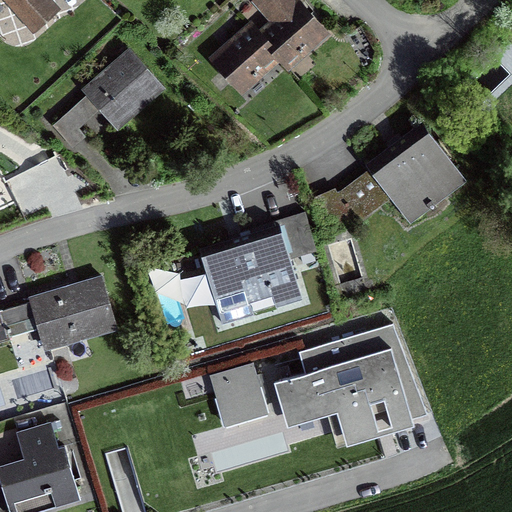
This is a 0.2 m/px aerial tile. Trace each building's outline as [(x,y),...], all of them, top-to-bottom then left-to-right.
[(2,0),(30,30),(51,11),(40,0),(2,0)] [(254,0),(265,11),(275,22),(269,28),(260,36),(252,25),(230,44),(214,58),(238,85),(252,73),(255,77),(279,56),(284,61),(297,49),(301,53),(324,32),(295,0),(254,0)] [(161,86),(127,48),(80,90),(115,128),(161,86)] [(468,177),(429,125),(372,168),(392,195),(411,220),(468,177)] [(352,219),(392,195),(372,168),(370,165),(340,191),(313,202),(326,232),(352,219)] [(277,229),(199,254),(222,323),(299,298),(277,229)] [(73,284),(27,297),(29,302),(36,329),(41,346),(114,325),(100,276),(73,284)] [(0,339),(36,329),(29,302),(0,310),(0,339)] [(306,372),(281,380),(292,417),(334,406),(346,439),(376,429),(367,398),(376,395),(383,393),(393,424),(427,413),(394,321),(299,350),(306,372)] [(225,427),(269,414),(254,363),(210,376),(225,427)] [(29,511),(76,499),(61,447),(54,449),(47,424),(13,434),(20,458),(9,462),(0,464),(0,489),(6,511),(29,511)]
